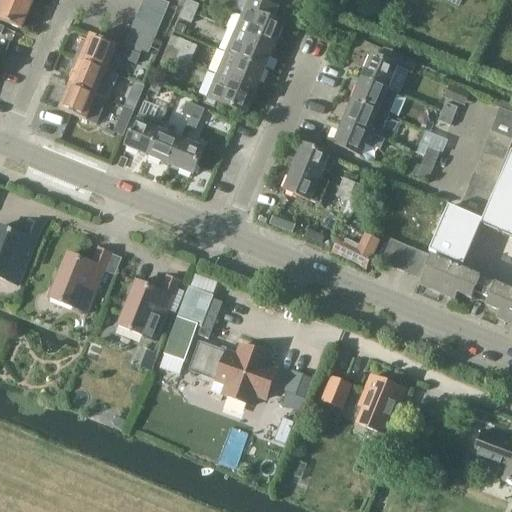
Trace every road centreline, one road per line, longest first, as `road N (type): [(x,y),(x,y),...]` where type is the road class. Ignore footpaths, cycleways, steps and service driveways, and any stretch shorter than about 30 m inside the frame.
road 1 (tertiary): [(511,352),(229,235)]
road 2 (tertiary): [(229,235),(5,147)]
road 3 (residential): [(229,235),(313,44)]
road 4 (track): [(511,403),(341,334)]
road 5 (residential): [(5,147),(69,0)]
